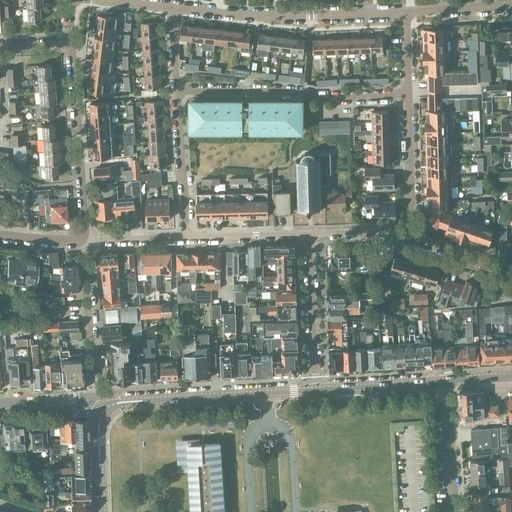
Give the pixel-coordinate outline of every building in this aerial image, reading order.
[(22,9),(26,9),(26,8),(38,7),(41,7),(40,0),(25,0),(26,4),(22,4),(22,9)] [(26,8),(26,9),(27,22),(39,21),(38,7),(26,8)] [(11,9),(1,10),(2,17),(12,17),(11,9)] [(99,16),(97,27),(117,29),(118,18),(99,16)] [(141,24),(142,37),(157,36),(156,26),(158,26),(157,23),(141,24)] [(187,44),(190,44),(192,27),(181,25),(179,39),(187,40),(187,44)] [(97,27),(96,38),(115,40),(117,29),(97,27)] [(201,47),(202,42),(204,28),(192,27),(190,44),(191,45),(192,41),(198,42),(198,47),(201,47)] [(202,42),(213,43),(215,29),(204,28),(202,42)] [(213,43),(225,45),(226,31),(215,29),(213,43)] [(423,30),(423,42),(448,41),(447,30),(423,30)] [(225,45),(236,46),(238,32),(226,31),(225,45)] [(238,32),(236,46),(237,46),(237,50),(241,50),(241,47),(248,47),(250,33),(238,32)] [(495,42),(501,41),(509,41),(510,47),(511,46),(511,32),(495,33),(495,42)] [(268,54),(268,50),(270,36),(258,34),(256,48),(264,49),(263,53),(268,54)] [(142,37),(143,50),(158,49),(157,39),(159,39),(158,36),(157,36),(142,37)] [(275,54),(279,55),(281,37),(270,36),(268,50),(275,51),(275,54)] [(281,37),(279,55),(285,55),(285,52),(291,52),(292,38),(281,37)] [(96,38),(95,48),(114,51),(115,40),(96,38)] [(304,40),(292,38),(291,52),(303,54),(304,40)] [(370,38),(359,39),(359,53),(371,52),(370,38)] [(382,38),(370,38),(371,52),(383,52),(382,38)] [(336,39),(324,40),(325,54),(336,54),(336,39)] [(336,39),(336,54),(336,57),(342,57),(342,53),(348,53),(347,39),(336,39)] [(359,39),(347,39),(348,53),(355,53),(355,56),(359,56),(359,53),(359,39)] [(325,54),(324,40),(312,40),(313,54),(321,54),(321,58),(325,58),(325,54)] [(423,52),(443,52),(443,51),(448,51),(448,41),(423,42),(424,52),(423,52)] [(490,54),(489,41),(479,41),(480,55),(490,54)] [(95,48),(94,59),(113,61),(114,51),(95,48)] [(143,50),(144,63),(159,62),(158,52),(160,52),(159,49),(158,49),(143,50)] [(423,52),(423,63),(443,63),(443,52),(423,52)] [(511,54),(508,55),(496,55),(497,66),(510,65),(511,79),(511,78),(511,54)] [(94,59),(92,70),(112,72),(113,61),(94,59)] [(189,64),(188,70),(198,71),(199,65),(200,60),(190,59),(189,64)] [(180,69),(188,70),(189,64),(185,64),(185,61),(180,60),(180,69)] [(144,63),(145,77),(160,75),(159,66),(161,65),(160,62),(159,62),(144,63)] [(443,63),(423,63),(423,64),(425,64),(425,74),(427,74),(428,93),(441,93),(441,85),(441,74),(444,74),(443,63)] [(37,66),(38,79),(38,80),(50,79),(49,65),(37,66)] [(265,73),(264,79),(275,81),(275,75),(268,74),(269,68),(266,68),(265,73)] [(6,69),(7,80),(17,80),(17,69),(6,69)] [(92,70),(91,80),(110,83),(112,72),(92,70)] [(481,71),(481,82),(490,82),(490,71),(481,71)] [(160,75),(145,77),(146,90),(161,89),(160,79),(162,79),(161,75),(160,75)] [(38,85),(39,92),(54,91),(53,80),(53,79),(50,79),(38,80),(38,79),(32,80),(33,85),(38,85)] [(110,83),(91,80),(90,92),(109,94),(110,83)] [(481,86),(482,98),(488,97),(487,94),(507,92),(506,84),(481,86)] [(39,92),(40,104),(51,103),(55,103),(54,91),(39,92)] [(425,123),(450,123),(449,111),(442,112),(442,111),(442,99),(441,93),(428,93),(428,112),(426,112),(427,123),(425,123)] [(147,102),(148,115),(163,114),(162,104),(163,104),(163,101),(147,102)] [(492,101),(482,102),(483,115),(492,115),(492,101)] [(91,104),(91,115),(111,114),(110,102),(91,104)] [(51,103),(40,104),(41,118),(53,117),(51,103)] [(301,129),(301,104),(191,104),(191,129),(242,129),(242,128),(249,128),(249,129),(301,129)] [(372,123),(388,122),(388,112),(371,112),(372,123)] [(91,115),(92,126),(112,124),(111,114),(91,115)] [(148,115),(148,128),(164,127),(163,117),(164,117),(164,114),(163,114),(148,115)] [(511,119),(505,120),(501,121),(501,125),(505,125),(506,138),(511,138),(511,119)] [(361,133),(388,132),(388,122),(372,123),(372,130),(361,131),(361,133)] [(450,123),(425,123),(425,134),(445,134),(450,134),(450,123)] [(92,126),(93,137),(112,135),(112,124),(92,126)] [(41,126),(42,140),(54,140),(54,139),(53,125),(41,126)] [(148,128),(149,141),(164,140),(164,130),(165,130),(165,127),(164,127),(148,128)] [(372,142),(372,143),(389,142),(388,132),(361,133),(362,135),(367,135),(367,142),(372,142)] [(445,134),(425,134),(425,135),(426,135),(426,145),(446,144),(450,143),(450,134),(445,134)] [(93,137),(94,147),(113,146),(112,135),(93,137)] [(483,137),(484,145),(501,144),(500,136),(483,137)] [(42,140),(43,152),(58,151),(57,139),(54,139),(54,140),(42,140)] [(149,141),(150,155),(165,153),(165,143),(166,143),(166,140),(164,140),(149,141)] [(373,153),(389,153),(389,142),(372,143),(372,151),(362,151),(362,153),(373,153)] [(446,144),(426,145),(426,156),(446,155),(451,155),(450,143),(446,144)] [(113,146),(94,147),(95,159),(114,157),(113,146)] [(43,152),(44,164),(56,163),(59,163),(58,151),(43,152)] [(492,166),(491,152),(483,152),(484,166),(492,166)] [(165,153),(150,155),(151,169),(154,168),(161,168),(167,167),(166,157),(167,157),(167,153),(165,153)] [(321,186),(321,185),(328,185),(328,174),(330,174),(330,154),(319,155),(319,160),(318,160),(315,161),(315,158),(314,158),(314,157),(315,157),(314,156),(313,157),(313,156),(312,155),(311,155),(310,154),(310,153),(309,154),(308,154),(307,154),(306,154),(305,153),(305,154),(305,155),(304,155),(303,155),(303,156),(302,157),(301,157),(301,158),(301,159),(300,160),(300,161),(297,161),(297,160),(296,160),(296,161),(295,161),(295,162),(296,162),(297,170),(295,170),(295,171),(297,171),(297,178),(296,178),(296,179),(297,179),(297,186),(296,186),(296,187),(297,187),(297,194),(296,194),(296,195),(297,195),(298,202),(297,202),(297,203),(298,203),(298,210),(297,210),(297,211),(298,211),(298,212),(299,212),(299,211),(305,210),(305,211),(306,211),(306,210),(312,210),(312,211),(313,211),(313,210),(320,210),(320,211),(321,211),(321,210),(322,210),(322,209),(321,209),(321,202),(322,202),(322,201),(321,201),(320,194),(322,194),(322,193),(320,193),(320,186),(321,186)] [(389,153),(373,153),(362,153),(362,155),(369,155),(369,163),(373,163),(373,164),(389,163),(389,153)] [(23,154),(12,155),(13,162),(18,162),(23,162),(26,161),(26,154),(23,154)] [(446,155),(426,156),(427,167),(446,166),(451,166),(451,155),(446,155)] [(511,157),(504,158),(503,164),(503,165),(504,166),(505,167),(506,168),(507,168),(509,168),(510,167),(511,166),(511,157)] [(131,171),(127,171),(128,180),(133,180),(141,179),(139,160),(131,161),(131,171)] [(56,163),(44,164),(45,178),(57,178),(56,163)] [(446,166),(427,167),(427,177),(451,177),(451,166),(446,166)] [(128,180),(127,171),(123,171),(123,167),(118,167),(119,172),(120,172),(121,176),(116,177),(116,181),(128,180)] [(100,178),(100,179),(114,178),(113,174),(110,174),(110,168),(94,169),(95,179),(100,178)] [(365,181),(373,180),(373,191),(394,190),(393,174),(381,175),(380,168),(365,168),(365,181)] [(511,172),(497,173),(498,180),(511,179),(511,172)] [(427,188),(452,188),(451,177),(427,177),(427,188)] [(140,181),(132,182),(132,196),(141,195),(140,181)] [(98,201),(96,201),(97,219),(107,218),(112,218),(114,218),(136,216),(135,210),(134,198),(133,198),(118,199),(116,183),(107,183),(107,184),(107,190),(104,191),(104,198),(98,198),(98,201)] [(281,185),(275,185),(272,185),(273,192),(272,192),(273,212),(293,212),(292,192),(281,192),(281,185)] [(339,193),(339,192),(327,193),(328,206),(346,205),(346,202),(352,202),(351,187),(345,187),(345,192),(343,192),(343,193),(339,193)] [(452,188),(427,188),(427,199),(452,198),(452,188)] [(66,197),(67,197),(67,190),(58,190),(59,202),(61,201),(61,203),(66,203),(66,197)] [(47,191),(31,191),(31,205),(41,205),(48,204),(47,191)] [(239,218),(239,193),(225,194),(225,218),(239,218)] [(253,193),(239,193),(239,218),(253,217),(253,193)] [(267,193),(253,193),(253,217),(267,217),(267,193)] [(211,218),(210,194),(196,195),(197,219),(211,218)] [(225,194),(210,194),(211,218),(225,218),(225,194)] [(374,208),(374,217),(394,216),(394,202),(378,202),(378,196),(365,197),(365,208),(374,208)] [(452,198),(427,199),(429,199),(429,210),(432,210),(432,219),(430,221),(433,225),(446,215),(446,210),(447,210),(447,199),(452,199),(452,198)] [(158,220),(157,200),(146,201),(146,220),(158,220)] [(168,200),(157,200),(158,220),(169,219),(168,200)] [(67,215),(66,205),(50,206),(51,211),(46,211),(46,222),(60,221),(60,222),(65,222),(65,221),(67,221),(67,219),(68,218),(68,215),(67,215)] [(446,215),(433,225),(436,229),(438,227),(447,230),(446,234),(456,237),(455,239),(456,239),(464,216),(463,215),(462,220),(451,217),(446,215)] [(464,216),(456,239),(466,243),(474,219),(464,216)] [(474,219),(466,243),(466,242),(476,246),(483,227),(473,224),(474,219)] [(483,227),(476,246),(487,249),(493,231),(483,227)] [(264,256),(278,256),(294,255),(294,246),(264,247),(264,256)] [(248,272),(249,290),(255,290),(263,290),(263,287),(256,287),(256,278),(255,278),(255,266),(260,266),(260,248),(248,248),(248,252),(248,272)] [(354,257),(361,257),(361,250),(334,250),(334,257),(333,257),(333,260),(332,260),(332,261),(330,263),(330,267),(332,269),(332,270),(354,270),(354,257)] [(208,254),(204,254),(205,270),(214,270),(215,283),(220,283),(219,254),(213,254),(213,252),(208,253),(208,254)] [(233,272),(248,272),(248,252),(226,252),(227,277),(234,277),(233,272)] [(171,253),(160,254),(160,273),(171,273),(171,253)] [(180,270),(189,270),(189,254),(188,254),(187,253),(182,253),(182,254),(176,254),(177,280),(181,280),(180,270)] [(189,254),(189,270),(189,284),(195,284),(196,270),(205,270),(204,254),(202,254),(202,253),(197,253),(197,254),(189,254)] [(48,254),(49,268),(57,267),(56,254),(48,254)] [(135,267),(134,254),(124,254),(125,268),(135,267)] [(151,292),(151,287),(151,254),(141,254),(141,260),(142,273),(146,273),(146,280),(144,280),(144,292),(151,292)] [(160,254),(151,254),(151,287),(156,287),(156,273),(160,273),(160,254)] [(101,269),(102,269),(121,268),(120,262),(118,262),(117,255),(100,256),(101,269)] [(265,260),(265,264),(268,264),(278,264),(294,263),(294,255),(278,256),(278,259),(265,260)] [(390,272),(402,275),(406,261),(394,258),(390,272)] [(8,260),(6,278),(9,278),(9,276),(15,277),(14,284),(29,285),(28,291),(36,292),(38,270),(31,270),(32,262),(8,260)] [(384,261),(376,260),(373,276),(381,277),(384,261)] [(402,275),(413,279),(417,265),(406,261),(402,275)] [(294,263),(278,264),(278,280),(295,280),(294,263)] [(59,267),(60,279),(78,278),(77,265),(59,267)] [(412,282),(423,285),(428,268),(417,265),(413,279),(412,282)] [(102,269),(103,282),(119,281),(119,273),(125,272),(125,267),(121,268),(102,269)] [(428,268),(423,285),(428,286),(428,283),(436,285),(440,272),(428,268)] [(127,273),(127,280),(135,280),(135,272),(127,273)] [(380,284),(386,286),(389,276),(383,274),(380,284)] [(78,278),(60,279),(61,292),(79,290),(78,278)] [(135,280),(127,280),(128,294),(131,293),(137,293),(135,280)] [(278,280),(263,281),(263,286),(278,285),(279,289),(295,288),(295,280),(278,280)] [(103,282),(104,296),(123,294),(122,289),(120,289),(119,281),(103,282)] [(445,283),(443,290),(450,293),(448,299),(453,301),(454,296),(460,298),(461,296),(473,300),(475,291),(478,285),(466,281),(463,290),(445,283)] [(450,293),(443,290),(437,309),(446,309),(456,308),(455,303),(450,304),(447,304),(448,299),(453,301),(448,299),(450,293)] [(190,291),(184,291),(185,303),(195,302),(195,291),(190,291)] [(195,302),(195,303),(211,303),(211,291),(195,291),(195,302)] [(249,301),(249,297),(249,291),(234,291),(235,301),(249,301)] [(277,298),(277,306),(296,305),(296,291),(270,292),(270,299),(277,298)] [(480,293),(475,291),(473,300),(461,296),(460,298),(465,300),(463,307),(469,307),(475,307),(480,293)] [(139,293),(137,293),(131,293),(131,299),(133,299),(134,306),(140,306),(139,293)] [(103,296),(104,308),(105,309),(121,307),(121,299),(123,299),(123,294),(104,296),(103,296)] [(365,300),(359,300),(346,300),(346,294),(327,295),(327,307),(373,306),(377,305),(377,300),(374,300),(372,300),(365,300)] [(414,295),(414,305),(427,305),(427,294),(414,295)] [(63,297),(56,298),(51,298),(52,306),(57,305),(63,305),(63,297)] [(391,310),(402,310),(410,309),(404,309),(404,299),(390,299),(391,310)] [(170,304),(141,305),(141,306),(142,319),(147,319),(171,318),(170,304)] [(220,305),(211,306),(212,319),(221,318),(220,305)] [(296,305),(277,306),(249,307),(250,319),(258,319),(258,313),(269,312),(269,314),(277,314),(277,320),(297,319),(296,305)] [(105,309),(100,309),(101,325),(122,323),(141,322),(141,319),(142,319),(141,306),(140,306),(134,306),(121,307),(105,309)] [(373,306),(327,307),(328,320),(346,319),(346,313),(360,312),(368,312),(368,311),(373,310),(373,306)] [(504,322),(503,308),(503,306),(500,306),(490,308),(490,317),(491,317),(491,323),(504,322)] [(504,331),(505,334),(505,339),(506,339),(511,338),(511,333),(511,330),(510,330),(510,324),(511,323),(511,306),(504,307),(504,308),(503,308),(504,322),(504,325),(504,331)] [(420,335),(415,336),(415,344),(416,365),(424,364),(424,362),(432,362),(431,343),(427,310),(428,310),(428,307),(420,308),(424,343),(421,343),(420,335)] [(480,335),(480,340),(492,339),(492,334),(486,334),(485,325),(484,317),(490,316),(490,309),(478,309),(480,335)] [(471,310),(465,310),(465,315),(465,322),(472,321),(474,321),(473,315),(471,315),(471,310)] [(385,329),(387,329),(388,343),(382,343),(383,367),(394,366),(393,345),(392,328),(391,312),(384,312),(378,313),(378,318),(385,318),(385,329)] [(235,314),(223,314),(224,333),(236,333),(235,314)] [(78,331),(78,321),(57,322),(58,331),(78,331)] [(399,344),(393,345),(394,366),(405,365),(404,344),(403,327),(402,321),(398,321),(398,327),(398,328),(399,344)] [(57,322),(41,323),(41,333),(58,331),(57,322)] [(267,338),(271,337),(282,337),(297,336),(297,322),(263,323),(264,338),(267,338)] [(335,333),(335,348),(328,348),(329,370),(331,371),(335,371),(337,370),(337,369),(342,369),(342,348),(342,334),(342,322),(327,322),(328,333),(335,333)] [(347,322),(342,322),(342,334),(344,369),(348,369),(349,371),(354,370),(355,368),(354,349),(348,350),(347,334),(347,322)] [(122,323),(101,325),(103,340),(121,339),(123,339),(122,337),(126,337),(125,331),(122,331),(122,323)] [(12,325),(0,325),(0,334),(12,334),(12,325)] [(410,344),(404,344),(405,365),(416,365),(415,344),(415,336),(414,327),(409,327),(410,344)] [(445,365),(443,329),(438,330),(439,347),(433,347),(434,366),(445,365)] [(451,329),(443,329),(445,365),(457,365),(456,346),(449,347),(449,342),(451,342),(451,329)] [(361,349),(354,349),(355,368),(357,368),(359,370),(362,370),(363,368),(368,368),(366,332),(360,333),(361,349)] [(366,332),(368,368),(373,367),(374,369),(378,369),(379,367),(382,367),(381,348),(374,348),(373,334),(366,335),(366,332)] [(200,335),(195,335),(195,339),(195,342),(196,347),(197,378),(200,378),(200,377),(210,377),(210,366),(215,366),(214,354),(209,355),(209,334),(200,335)] [(493,335),(493,339),(494,361),(507,361),(506,339),(505,339),(505,334),(493,335)] [(299,372),(297,336),(282,337),(271,337),(272,347),(273,374),(288,373),(290,375),(297,375),(299,372)] [(262,356),(263,374),(263,376),(270,376),(270,374),(273,374),(272,347),(271,337),(267,338),(268,356),(262,356)] [(155,338),(143,339),(143,341),(143,347),(144,354),(145,380),(150,379),(151,381),(155,381),(156,379),(157,379),(161,379),(160,362),(156,362),(156,361),(155,353),(150,353),(150,347),(150,346),(155,346),(155,338)] [(262,338),(255,338),(255,346),(257,346),(258,356),(251,356),(252,377),(260,376),(259,374),(263,374),(262,356),(262,352),(263,352),(262,338)] [(10,387),(30,385),(28,366),(32,366),(30,339),(15,340),(16,348),(5,349),(6,371),(9,371),(10,387)] [(188,342),(182,342),(182,359),(184,359),(185,378),(193,377),(193,378),(197,378),(196,347),(195,342),(195,339),(188,340),(188,342)] [(492,339),(480,340),(482,362),(494,361),(493,339),(492,339)] [(108,368),(106,370),(106,375),(108,376),(110,376),(110,382),(118,382),(130,382),(128,343),(128,342),(122,343),(109,344),(110,348),(108,348),(109,368),(108,368)] [(252,377),(251,356),(251,353),(248,353),(247,343),(236,343),(236,354),(237,378),(244,377),(252,377)] [(38,353),(38,345),(37,345),(37,344),(31,345),(34,387),(44,386),(43,367),(38,367),(37,353),(38,353)] [(233,344),(220,345),(220,355),(222,379),(235,378),(233,344)] [(478,345),(467,346),(468,364),(479,363),(478,345)] [(467,346),(456,346),(457,365),(468,364),(467,346)] [(60,357),(59,357),(61,385),(70,385),(70,390),(75,389),(85,388),(84,374),(80,374),(79,355),(68,355),(68,351),(63,351),(59,352),(60,357)] [(139,363),(133,364),(134,380),(135,380),(135,382),(140,382),(140,380),(145,380),(144,354),(139,354),(139,363)] [(177,361),(160,362),(161,379),(172,378),(172,380),(177,380),(177,378),(178,378),(177,361)] [(59,383),(58,363),(44,364),(46,386),(55,386),(54,384),(59,383)] [(461,392),(462,401),(462,414),(465,413),(465,416),(467,418),(470,417),(470,420),(476,420),(475,417),(498,416),(498,405),(484,406),(483,392),(472,393),(472,391),(461,392)] [(67,441),(74,441),(73,420),(73,421),(64,421),(64,423),(59,423),(59,439),(60,455),(67,455),(67,441)] [(74,441),(74,449),(88,449),(88,445),(87,420),(73,420),(74,441)] [(27,443),(26,428),(22,428),(22,423),(0,424),(0,445),(0,448),(23,447),(23,443),(26,443),(27,443)] [(27,443),(26,443),(27,449),(46,448),(46,437),(48,437),(48,426),(26,428),(27,443)] [(505,428),(481,429),(482,436),(482,442),(483,448),(491,447),(507,446),(506,441),(505,428)] [(49,454),(60,455),(59,439),(48,440),(49,454)] [(223,511),(219,444),(203,445),(202,439),(175,440),(176,448),(177,448),(177,447),(178,447),(179,467),(189,467),(191,511),(223,511)] [(482,442),(471,443),(472,457),(491,456),(491,454),(491,447),(483,448),(482,442)] [(507,446),(491,447),(491,454),(501,454),(501,455),(507,454),(507,453),(507,446)] [(74,449),(75,463),(89,463),(88,449),(74,449)] [(60,455),(49,454),(50,469),(60,470),(60,466),(60,459),(60,455)] [(485,460),(470,461),(471,473),(478,473),(486,472),(508,471),(508,465),(507,454),(501,455),(502,459),(497,459),(497,466),(487,467),(487,462),(485,462),(485,460)] [(89,463),(75,463),(75,472),(89,472),(89,463)] [(476,485),(476,489),(489,488),(489,484),(486,484),(486,477),(495,477),(495,479),(499,479),(499,484),(509,484),(508,471),(486,472),(471,473),(471,485),(476,485)] [(52,473),(42,474),(43,488),(43,492),(49,492),(54,492),(53,487),(52,473)] [(89,476),(70,476),(71,492),(90,492),(89,476)] [(494,497),(487,498),(487,492),(490,492),(489,488),(476,489),(476,493),(472,493),(472,505),(510,503),(510,497),(500,497),(494,497)] [(42,505),(44,505),(52,505),(51,492),(42,493),(42,505)] [(59,492),(55,493),(55,498),(64,497),(71,497),(71,503),(90,503),(90,492),(71,492),(64,492),(63,492),(59,492)] [(510,511),(510,503),(472,505),(472,511),(488,511),(488,510),(501,509),(501,511),(510,511)]
